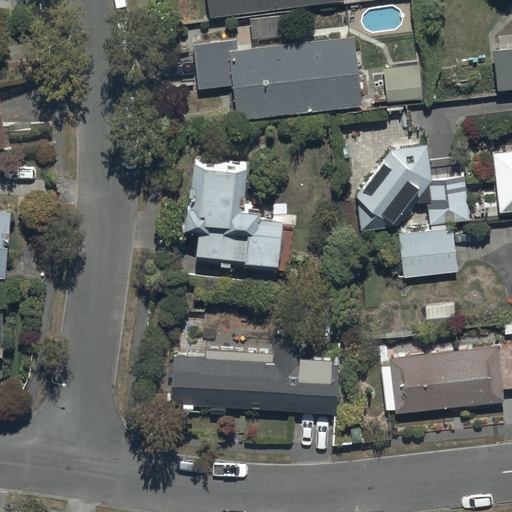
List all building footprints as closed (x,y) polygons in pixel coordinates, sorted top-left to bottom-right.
[(344,1),(343,0),(207,0),(209,16),(344,1)] [(236,32),(193,37),(198,82),(234,78),(238,111),(361,96),(352,27),(237,40),(236,32)] [(511,37),(491,40),(494,80),(511,78),(511,37)] [(0,135),(5,135),(0,93),(0,59),(28,56),(26,41),(0,44),(0,135)] [(418,56),(383,60),(386,93),(422,90),(418,56)] [(511,143),(491,145),(498,202),(511,200),(511,143)] [(428,144),(393,147),(359,192),(360,213),(344,215),(346,230),(402,226),(432,178),(428,144)] [(248,152),(194,148),(186,215),(199,216),(195,252),(278,258),(282,210),(260,208),(261,194),(245,193),(248,152)] [(470,219),(466,174),(432,176),(434,202),(430,202),(432,223),(470,219)] [(0,268),(7,269),(12,203),(0,202),(0,268)] [(454,226),(401,231),(405,276),(458,271),(454,226)] [(455,301),(426,303),(428,323),(457,321),(455,301)] [(417,305),(383,308),(384,333),(420,330),(417,305)] [(332,355),(332,349),(302,347),(302,327),(274,326),(273,345),(207,342),(206,349),(173,347),(171,399),(209,401),(209,406),(226,407),(226,399),(337,404),(339,356),(332,355)] [(511,337),(380,351),(386,404),(398,403),(398,404),(501,393),(500,381),(511,379),(511,337)]
